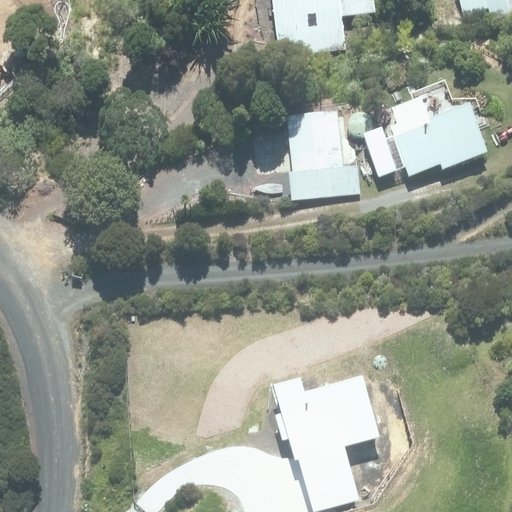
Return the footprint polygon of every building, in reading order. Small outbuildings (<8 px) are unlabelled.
[(272,0),(279,59),(344,52),(341,21),(376,17),(374,0),(272,0)] [(511,0),(459,0),(465,25),(511,13),(511,0)] [(396,125),(388,129),(409,177),(443,163),(445,167),(485,150),(463,97),(428,112),(422,98),(390,111),(396,125)] [(337,113),(284,118),(292,202),(358,196),(356,167),(343,168),(337,113)] [(302,376),(273,385),(312,511),(359,497),(343,447),(379,437),(361,378),(308,395),(302,376)]
